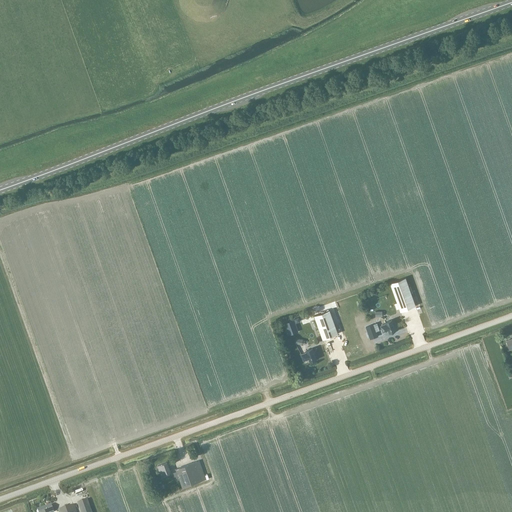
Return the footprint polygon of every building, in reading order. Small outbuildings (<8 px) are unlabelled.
[(400,311),(416,306),(405,278),(390,283),(392,288),(400,311)] [(323,339),(338,334),(329,310),(314,315),(323,339)] [(294,333),(292,325),(295,324),(294,320),(284,323),(288,335),(294,333)] [(396,331),(392,320),(385,322),(386,324),(380,326),(383,332),(388,330),(389,333),(390,333),(391,333),(392,333),(393,333),(394,332),(395,331),(396,331)] [(378,336),(376,331),(375,328),(379,326),(377,323),(366,327),(370,339),(378,336)] [(316,359),(312,348),(305,351),(306,352),(301,354),(303,361),(308,359),(309,362),(310,361),(311,362),(313,362),(314,361),(315,361),(315,360),(316,359)] [(182,488),(206,479),(199,460),(175,469),(178,477),(176,478),(177,481),(179,480),(182,488)] [(161,475),(170,472),(167,462),(157,466),(161,475)] [(80,511),(91,511),(87,500),(77,503),(80,511)]
